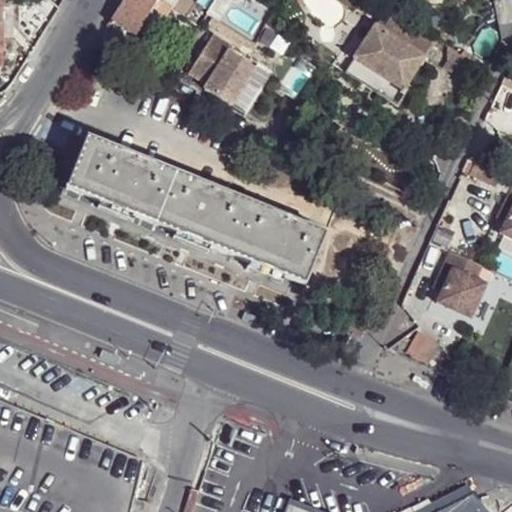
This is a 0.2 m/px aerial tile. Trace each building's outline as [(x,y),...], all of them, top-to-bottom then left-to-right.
[(157,0),(122,0),(109,21),(135,37),(139,33),(151,40),(171,11),(157,1),(158,0),(157,0)] [(215,0),(208,11),(217,17),(224,6),(215,0)] [(384,11),(350,61),(374,77),(371,81),(378,86),(372,95),(393,109),(408,88),(403,86),(431,44),(384,11)] [(212,34),(210,38),(188,71),(206,83),(203,88),(230,105),(254,67),(229,50),(232,46),(212,34)] [(94,44),(88,54),(99,58),(104,50),(94,44)] [(374,77),(350,61),(342,73),(372,95),(378,86),(371,81),(374,77)] [(100,68),(95,76),(107,82),(111,73),(100,68)] [(88,94),(84,102),(96,107),(99,99),(88,94)] [(85,141),(65,192),(301,287),(323,237),(85,141)] [(493,149),(465,160),(478,167),(482,169),(493,149)] [(478,167),(471,181),(477,184),(484,170),(482,169),(478,167)] [(484,170),(477,184),(504,199),(511,185),(484,170)] [(511,202),(509,201),(511,195),(511,184),(511,185),(504,199),(493,220),(501,224),(511,203),(511,202)] [(511,195),(509,201),(511,202),(511,203),(501,224),(496,236),(511,243),(511,195)] [(452,255),(447,253),(430,289),(438,293),(449,271),(445,269),(452,255)] [(479,268),(452,255),(445,269),(449,271),(438,293),(433,304),(467,320),(483,286),(472,281),(479,268)] [(416,347),(405,369),(427,378),(437,357),(416,347)] [(0,511),(131,511),(134,500),(138,487),(139,479),(143,462),(0,402),(0,511)] [(147,482),(139,479),(138,487),(146,491),(147,482)] [(442,511),(483,511),(468,496),(442,511)] [(150,511),(152,504),(134,500),(131,511),(150,511)]
